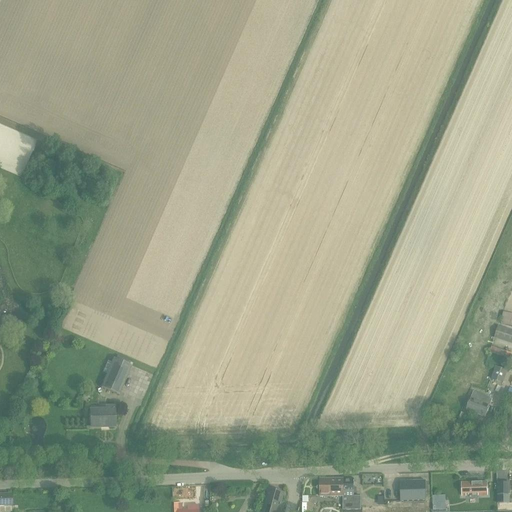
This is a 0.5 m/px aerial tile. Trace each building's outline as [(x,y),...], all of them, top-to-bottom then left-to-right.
[(501,324),(511,326),(511,314),(503,313),(501,324)] [(511,330),(498,326),(494,338),(511,344),(511,330)] [(511,353),(491,347),(489,353),(511,359),(511,353)] [(114,359),(101,388),(119,396),(131,367),(114,359)] [(491,379),(502,383),(507,371),(495,367),(491,379)] [(466,410),(468,411),(485,418),(492,399),(481,395),(473,392),(466,410)] [(91,411),(91,428),(114,428),(114,407),(106,407),(106,411),(91,411)] [(461,412),(455,426),(461,428),(463,422),(462,422),(466,414),(461,412)] [(337,479),(320,479),(320,497),(337,497),(343,497),(343,479),(337,479)] [(354,479),(343,479),(343,497),(344,497),(344,500),(344,502),(344,509),(362,509),(362,502),(362,497),(354,497),(354,493),(356,493),(356,487),(354,487),(354,479)] [(401,502),(406,501),(426,501),(426,482),(401,482),(401,502)] [(462,483),(463,497),(466,497),(466,495),(479,494),(479,496),(487,496),(487,482),(462,483)] [(509,484),(498,484),(498,503),(509,503),(509,495),(509,484)] [(269,491),(263,511),(278,511),(284,495),(269,491)] [(0,493),(0,506),(11,506),(11,494),(0,493)] [(445,496),(432,496),(433,511),(446,510),(445,496)]
